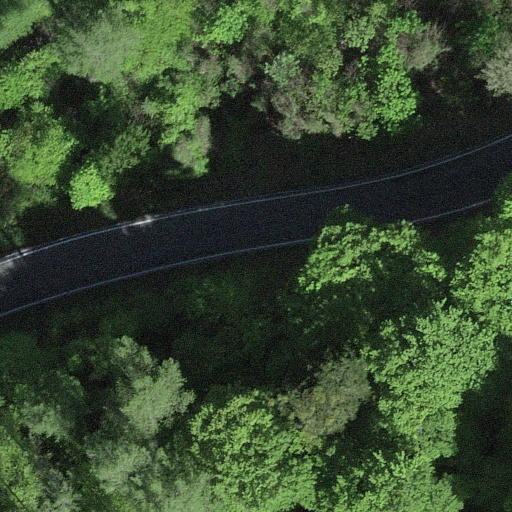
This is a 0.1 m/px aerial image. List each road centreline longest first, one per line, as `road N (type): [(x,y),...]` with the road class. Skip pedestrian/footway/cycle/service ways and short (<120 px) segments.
road 1 (trunk): [(511,17),(0,210)]
road 2 (tertiary): [(0,290),(115,253),(392,204),(511,166)]
